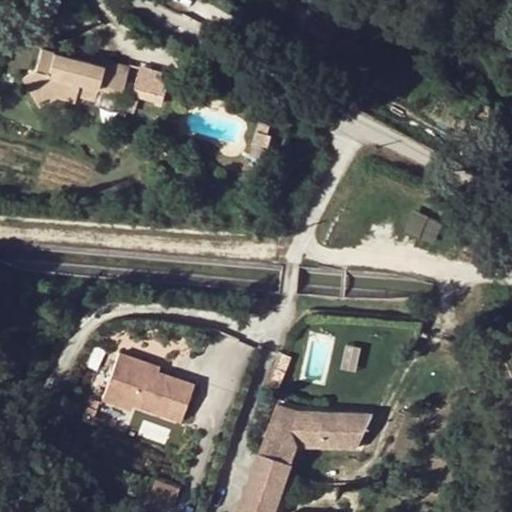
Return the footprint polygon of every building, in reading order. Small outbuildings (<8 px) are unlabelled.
[(344,26),(323,12),(311,29),(331,44),(344,26)] [(367,22),(361,17),(350,33),(357,37),(367,22)] [(123,96),(131,66),(105,59),(104,66),(42,49),(36,70),(23,78),(40,108),(57,98),(76,103),(77,96),(96,101),(98,89),(123,96)] [(166,103),(173,69),(141,63),(134,96),(166,103)] [(267,161),(273,136),(268,135),(271,125),(260,122),(251,157),(267,161)] [(147,361),(119,351),(102,399),(131,409),(133,404),(181,420),(194,383),(158,370),(146,366),(147,361)] [(158,370),(159,365),(147,361),(146,366),(158,370)] [(281,403),(303,410),(318,411),(318,407),(304,406),(282,399),(281,403)] [(350,419),(317,417),(318,411),(303,410),(281,403),(255,475),(286,485),(300,446),(361,449),(371,425),(350,424),(350,419)] [(376,414),(318,411),(317,417),(350,419),(350,424),(371,425),(376,414)] [(255,475),(241,511),(276,511),(286,485),(255,475)] [(180,489),(157,480),(150,498),(173,507),(180,489)]
